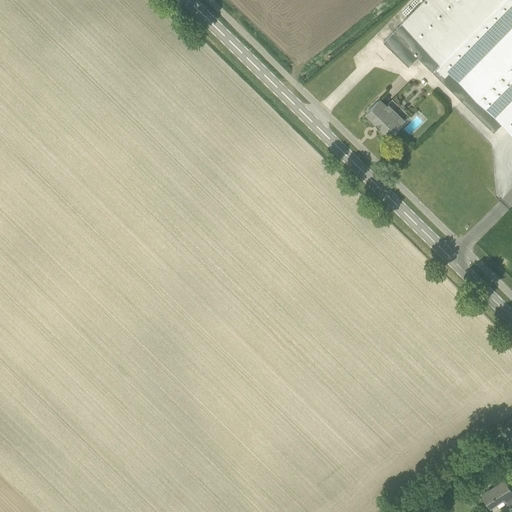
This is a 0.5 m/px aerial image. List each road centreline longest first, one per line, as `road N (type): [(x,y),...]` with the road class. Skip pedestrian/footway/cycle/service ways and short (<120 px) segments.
road 1 (secondary): [(511,318),(187,0)]
road 2 (unclassified): [(399,511),(511,433)]
